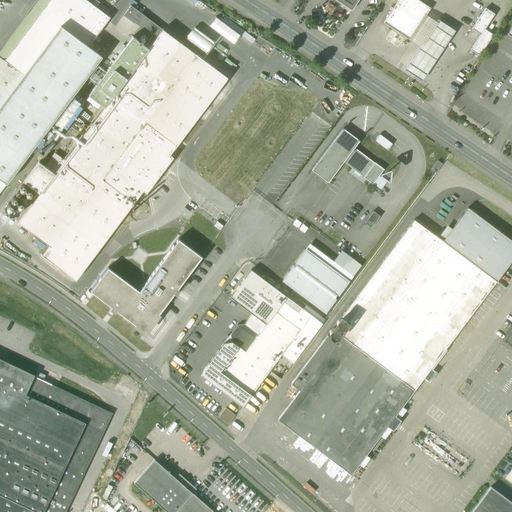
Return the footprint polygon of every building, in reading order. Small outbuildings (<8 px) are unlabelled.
[(36,0),(0,49),(0,56),(4,60),(49,0),(36,0)] [(49,0),(4,60),(23,74),(60,25),(88,46),(110,17),(87,0),(49,0)] [(344,0),(336,0),(352,10),(354,6),(344,0)] [(430,8),(418,0),(398,0),(384,22),(409,39),(410,38),(426,15),(430,8)] [(162,29),(131,5),(124,14),(156,38),(162,29)] [(486,8),(472,28),(481,34),(484,29),(494,14),(486,8)] [(426,15),(410,38),(420,45),(436,21),(426,15)] [(215,17),(209,26),(235,42),(241,33),(215,17)] [(420,45),(404,69),(422,80),(455,30),(437,19),(436,21),(420,45)] [(88,46),(60,25),(23,74),(0,105),(0,177),(7,183),(33,148),(34,148),(76,91),(102,57),(88,46)] [(214,42),(195,28),(187,39),(206,53),(214,42)] [(228,78),(162,29),(104,107),(55,173),(40,193),(18,221),(50,245),(43,254),(76,279),(134,202),(102,178),(145,122),(176,145),(228,78)] [(481,34),(471,49),(479,55),(493,34),(484,29),(481,34)] [(132,36),(88,95),(104,107),(148,48),(132,36)] [(227,57),(214,46),(209,53),(222,63),(227,57)] [(0,105),(23,74),(4,60),(0,56),(0,105)] [(76,91),(34,148),(44,156),(87,99),(76,91)] [(145,122),(102,178),(134,202),(143,190),(146,192),(173,157),(170,154),(176,145),(145,122)] [(343,129),(312,170),(328,182),(343,162),(354,148),(359,141),(343,129)] [(392,144),(380,134),(375,141),(388,150),(392,144)] [(374,164),(354,148),(343,162),(364,177),(364,178),(372,184),(383,169),(375,163),(374,164)] [(436,150),(433,155),(439,159),(442,154),(436,150)] [(438,160),(431,169),(436,173),(443,164),(438,160)] [(39,161),(24,181),(40,193),(55,173),(39,161)] [(35,192),(21,182),(8,200),(21,210),(35,192)] [(511,260),(511,240),(468,208),(443,241),(435,235),(442,241),(462,256),(496,282),(511,260)] [(373,211),(364,223),(371,228),(380,216),(373,211)] [(414,220),(341,316),(351,324),(342,336),(414,390),(415,390),(424,378),(428,382),(436,372),(431,368),(496,282),(462,256),(442,241),(435,235),(414,220)] [(178,239),(139,291),(108,267),(90,291),(132,322),(145,331),(152,322),(155,318),(161,310),(162,310),(202,257),(178,239)] [(306,251),(285,280),(325,310),(347,281),(330,269),(306,251)] [(343,252),(330,269),(347,281),(360,264),(343,252)] [(287,297),(251,270),(230,297),(252,314),(245,323),(245,324),(258,333),(275,311),(283,301),(298,313),(302,308),(287,297)] [(245,324),(237,325),(231,334),(231,335),(228,335),(228,341),(232,340),(232,341),(238,347),(220,371),(251,395),(282,355),(293,363),(323,324),(302,308),(298,313),(283,301),(275,311),(258,333),(245,324)] [(347,326),(347,324),(347,323),(346,321),(344,320),(342,320),(341,320),(339,321),(338,323),(338,325),(338,327),(339,328),(341,329),(343,329),(345,329),(346,328),(347,326)] [(340,336),(340,334),(340,332),(339,331),(337,330),(335,329),(333,330),(332,331),(331,332),(330,334),(331,336),(332,338),(333,339),(335,339),(337,339),(339,338),(340,336)] [(414,390),(342,336),(337,343),(327,336),(298,374),(308,381),(279,420),(351,474),(414,390)] [(42,511),(85,423),(25,394),(34,376),(35,375),(0,358),(0,494),(36,511),(42,511)] [(85,423),(42,511),(65,511),(112,413),(34,376),(25,394),(85,423)] [(226,408),(219,417),(229,424),(236,414),(226,408)] [(175,511),(192,493),(154,459),(134,482),(167,511),(175,511)] [(511,511),(511,502),(491,487),(472,511),(511,511)] [(213,511),(192,493),(175,511),(213,511)] [(36,511),(0,494),(0,511),(36,511)]
